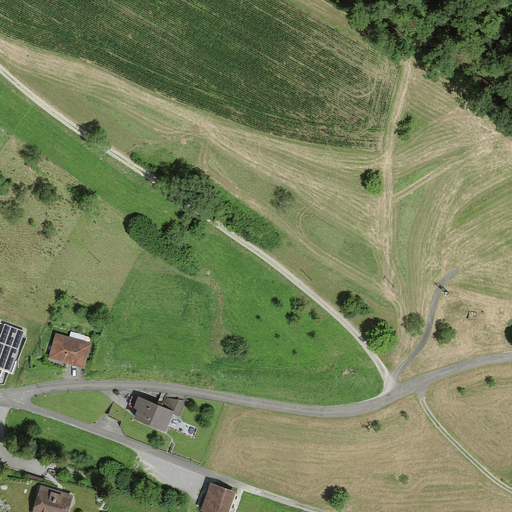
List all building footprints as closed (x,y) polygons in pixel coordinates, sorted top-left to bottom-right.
[(11,373),(24,332),(0,323),(0,378),(1,378),(3,370),(11,373)] [(70,339),(55,335),(48,359),(64,363),(84,369),(91,344),(88,344),(90,338),(71,333),(70,339)] [(160,405),(138,396),(134,406),(138,408),(134,416),(165,429),(172,413),(180,416),(184,405),(166,398),(163,406),(160,405)] [(60,490),(41,484),(32,511),(68,511),(74,494),(60,490)] [(226,511),(233,493),(210,485),(202,508),(213,511),(226,511)]
